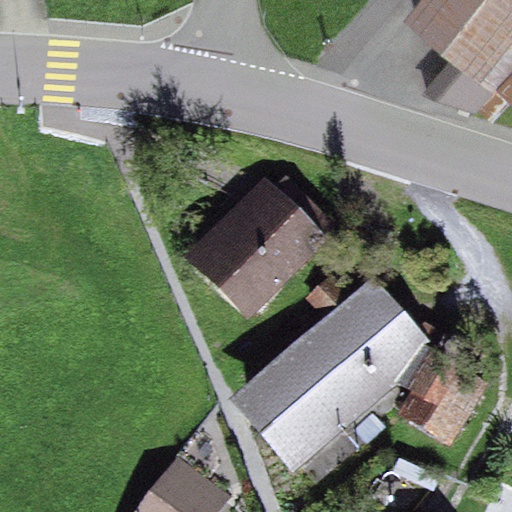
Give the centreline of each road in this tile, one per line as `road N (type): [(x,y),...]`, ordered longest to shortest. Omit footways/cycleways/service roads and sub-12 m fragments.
road 1 (tertiary): [(511,177),(203,88)]
road 2 (tertiary): [(203,88),(0,70)]
road 3 (unknown): [(453,158),(511,274)]
